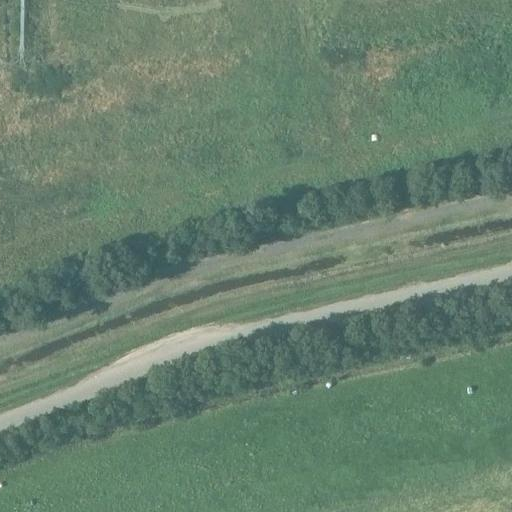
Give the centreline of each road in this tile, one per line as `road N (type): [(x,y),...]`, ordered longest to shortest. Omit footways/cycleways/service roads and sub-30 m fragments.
road 1 (unclassified): [(0,425),(225,343),(511,274)]
road 2 (track): [(0,340),(210,264),(511,195)]
